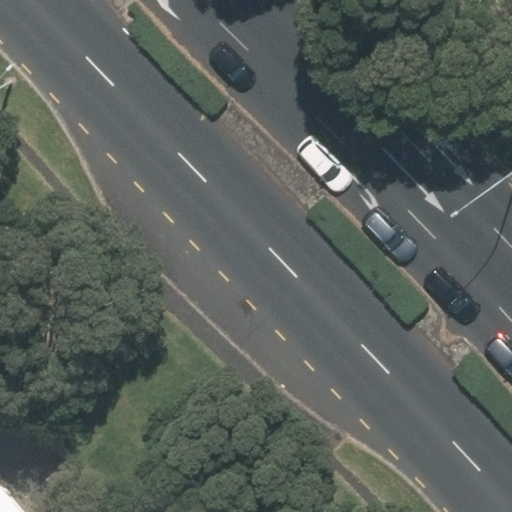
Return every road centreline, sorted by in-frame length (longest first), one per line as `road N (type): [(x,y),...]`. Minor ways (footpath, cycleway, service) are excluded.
road 1 (primary): [(511,506),(37,0)]
road 2 (primary): [(246,0),(511,279)]
